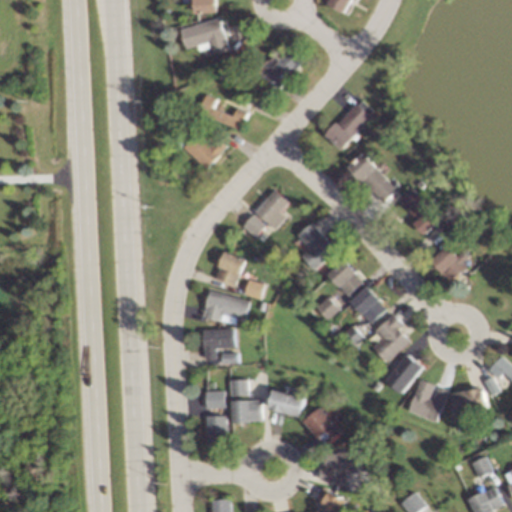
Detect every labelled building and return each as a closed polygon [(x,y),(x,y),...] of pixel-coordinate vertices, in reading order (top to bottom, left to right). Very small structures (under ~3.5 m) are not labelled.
[(195,11),(193,0),(213,0),(214,9),(195,11)] [(346,0),(341,11),(325,2),(326,0),(346,0)] [(209,52),(205,40),(184,46),(179,28),(218,18),(225,48),(209,52)] [(277,86),(262,74),(289,43),(303,55),(277,86)] [(226,78),(219,74),(224,64),(231,68),(226,78)] [(236,129),(195,109),(205,89),(216,94),(211,104),(232,114),(237,104),(231,101),(235,93),(250,100),(236,129)] [(339,146),(323,132),(335,119),(338,121),(355,103),(367,115),(339,146)] [(207,166),(183,146),(196,131),(209,143),(215,136),(225,144),(207,166)] [(176,148),(170,142),(175,136),(181,142),(176,148)] [(383,197),(373,186),(372,188),(349,163),(364,149),(396,184),(383,197)] [(430,178),(426,174),(431,168),(435,172),(430,178)] [(420,185),(415,180),(420,175),(425,180),(420,185)] [(258,238),(241,224),(274,185),(295,203),(273,229),(269,225),(258,238)] [(422,228),(397,198),(411,185),(436,214),(422,228)] [(440,220),(455,207),(468,221),(453,234),(440,220)] [(311,264),(301,252),(308,246),(297,234),(310,223),(331,248),(311,264)] [(487,291),(468,268),(503,241),(511,253),(511,259),(506,264),(501,257),(483,270),(488,277),(493,274),(499,282),(487,291)] [(450,275),(443,267),(440,269),(430,258),(446,244),(464,264),(450,275)] [(232,282),(214,274),(224,250),(242,257),(232,282)] [(344,291),(328,273),(344,259),(360,277),(344,291)] [(253,296),(243,291),(248,278),(259,282),(253,296)] [(367,318),(350,299),(364,287),(381,306),(367,318)] [(511,316),(504,319),(501,311),(511,307),(511,298),(508,289),(511,287),(511,316)] [(234,321),(219,317),(218,320),(201,316),(208,288),(245,297),(240,315),(236,314),(234,321)] [(326,317),(315,304),(329,291),(341,305),(326,317)] [(314,315),(308,309),(313,304),(319,310),(314,315)] [(384,358),(371,344),(380,335),(373,327),(390,311),(399,321),(394,325),(406,339),(384,358)] [(350,344),(340,332),(350,323),(361,335),(350,344)] [(203,356),(201,328),(229,326),(231,344),(213,346),(213,355),(203,356)] [(222,361),(221,349),(237,348),(238,360),(222,361)] [(381,377),(403,350),(417,363),(396,390),(381,377)] [(376,366),(372,360),(379,355),(383,361),(376,366)] [(511,391),(510,390),(511,387),(511,381),(502,373),(498,378),(488,370),(499,356),(511,366),(511,391)] [(433,416),(407,406),(419,374),(431,379),(426,393),(432,395),(437,381),(445,384),(433,416)] [(487,391),(481,378),(488,375),(493,388),(487,391)] [(230,393),(229,377),(243,376),(244,392),(230,393)] [(499,391),(492,377),(485,381),(492,395),(499,391)] [(451,413),(446,393),(478,386),(482,406),(451,413)] [(205,405),(205,389),(219,388),(220,404),(205,405)] [(296,413),(268,405),(273,388),(301,396),(296,413)] [(232,419),(231,398),(245,397),(246,399),(257,399),(258,417),(232,419)] [(322,441),(302,418),(317,405),(337,429),(322,441)] [(208,443),(206,415),(222,414),(224,442),(208,443)] [(330,480),(329,475),(316,477),(315,468),(323,467),(321,452),(351,448),(354,469),(341,470),(343,479),(330,480)] [(476,474),(470,461),(481,456),(487,469),(476,474)] [(487,511),(472,511),(465,497),(491,484),(499,502),(489,507),(491,510),(487,511)] [(334,511),(313,511),(318,501),(312,498),(318,485),(342,497),(334,511)] [(413,511),(411,511),(401,498),(414,488),(425,503),(413,511)] [(210,511),(210,500),(227,499),(227,511),(210,511)]
